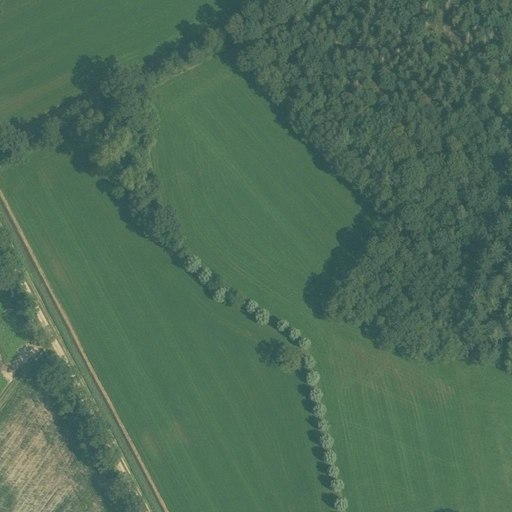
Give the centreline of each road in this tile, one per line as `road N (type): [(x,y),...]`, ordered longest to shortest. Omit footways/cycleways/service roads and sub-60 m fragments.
road 1 (track): [(0,145),(267,0)]
road 2 (track): [(0,244),(141,511)]
